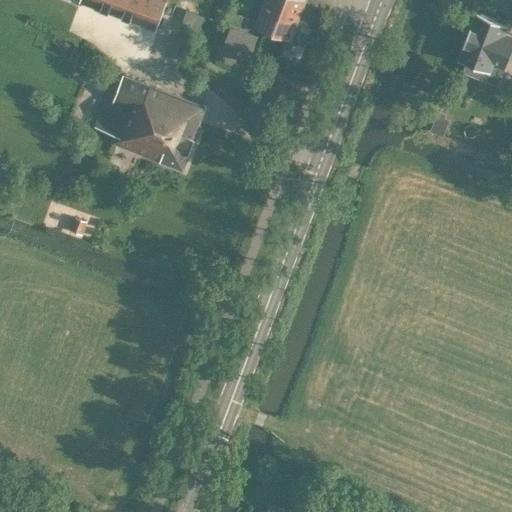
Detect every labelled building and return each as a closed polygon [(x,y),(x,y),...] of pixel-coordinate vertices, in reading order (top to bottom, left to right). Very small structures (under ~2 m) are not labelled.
[(121,0),(86,0),(118,12),(121,0)] [(165,0),(121,0),(118,12),(156,26),(165,0)] [(268,0),(260,22),(287,32),(299,0),(268,0)] [(196,9),(186,6),(180,25),(189,28),(196,9)] [(233,7),(229,18),(245,24),(249,13),(233,7)] [(499,77),(511,43),(511,29),(510,28),(511,22),(511,19),(477,7),(459,54),(491,65),(488,73),(499,77)] [(249,55),(257,33),(230,23),(222,45),(249,55)] [(117,131),(114,138),(183,165),(200,119),(199,119),(206,103),(137,76),(136,78),(116,71),(96,122),(117,131)] [(450,115),(445,113),(447,110),(439,107),(432,125),(444,130),(450,115)] [(87,217),(75,212),(70,225),(83,230),(87,217)] [(302,511),(269,501),(264,511),(302,511)]
